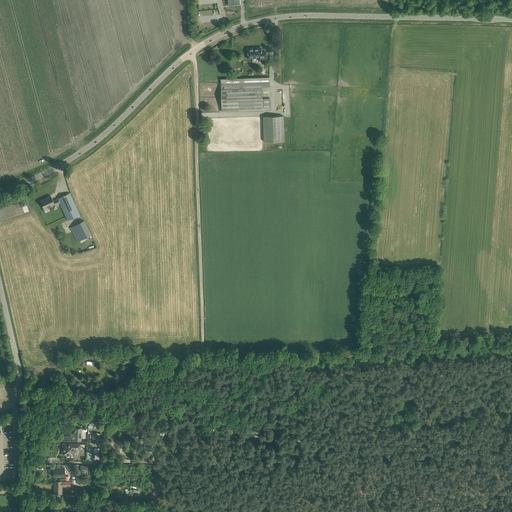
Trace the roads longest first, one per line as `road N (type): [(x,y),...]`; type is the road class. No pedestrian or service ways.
road 1 (tertiary): [(0,192),(91,145),(179,60),(236,28),(321,15),(511,19)]
road 2 (track): [(200,356),(190,0)]
road 3 (track): [(511,344),(313,358)]
road 4 (track): [(50,430),(64,396),(124,384),(149,353),(200,356)]
